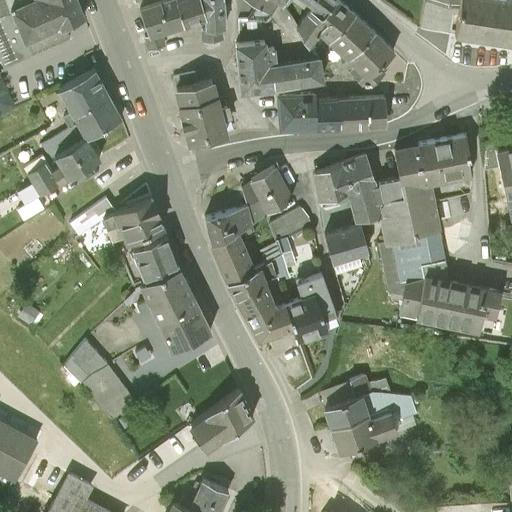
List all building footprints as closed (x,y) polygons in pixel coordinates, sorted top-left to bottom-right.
[(84,17),(76,0),(0,0),(0,58),(3,66),(70,36),(65,25),(84,17)] [(164,0),(140,8),(148,34),(161,30),(173,27),(183,23),(176,1),(177,1),(176,0),(164,0)] [(183,23),(189,21),(205,16),(200,0),(180,0),(177,1),(176,1),(183,23)] [(205,21),(205,28),(221,26),(224,26),(222,0),(200,0),(205,16),(205,21)] [(272,13),(281,0),(280,0),(251,0),(257,4),(272,13)] [(333,0),(307,0),(312,4),(297,25),(309,43),(319,30),(327,18),(322,14),(333,0)] [(329,39),(355,13),(339,0),(333,0),(322,14),(327,18),(319,30),(329,39)] [(511,0),(460,0),(459,6),(455,36),(457,36),(457,35),(508,43),(508,44),(511,45),(511,36),(511,0)] [(329,39),(347,56),(342,60),(363,81),(370,82),(383,70),(378,65),(393,50),(374,31),(355,13),(329,39)] [(205,16),(189,21),(192,28),(205,21),(205,16)] [(221,26),(205,28),(202,29),(203,40),(223,38),(221,26)] [(165,43),(161,30),(148,34),(145,35),(148,48),(165,43)] [(322,79),(318,57),(272,64),(271,60),(275,59),(273,47),(265,48),(265,41),(235,43),(240,91),(275,87),(322,79)] [(122,117),(95,67),(60,86),(72,108),(64,112),(70,124),(78,120),(86,135),(88,134),(122,117)] [(186,129),(189,141),(225,132),(222,118),(229,116),(226,105),(219,107),(211,79),(176,86),(183,116),(182,117),(185,129),(186,129)] [(281,128),(316,127),(315,99),(315,93),(278,94),(281,128)] [(371,123),(386,123),(384,96),(349,98),(349,113),(339,114),(339,127),(371,126),(371,123)] [(316,127),(339,127),(339,114),(349,113),(349,98),(315,99),(316,127)] [(102,157),(88,134),(86,135),(56,153),(62,163),(70,176),(102,157)] [(420,150),(395,154),(400,180),(380,184),(383,200),(378,201),(380,215),(386,241),(378,243),(388,291),(403,294),(401,282),(403,280),(394,241),(425,235),(424,229),(438,226),(429,181),(441,179),(441,177),(469,173),(469,176),(472,176),(469,161),(472,161),(468,137),(419,145),(420,150)] [(511,149),(498,152),(511,215),(511,214),(511,149)] [(365,154),(341,162),(349,193),(355,220),(380,215),(378,201),(383,200),(380,184),(375,184),(365,154)] [(41,191),(42,194),(61,182),(52,169),(47,160),(28,171),(34,180),(41,191)] [(349,193),(341,162),(315,172),(320,201),(349,193)] [(70,176),(62,163),(52,169),(61,182),(70,176)] [(291,198),(274,165),(251,179),(261,199),(268,211),(291,198)] [(33,196),(41,191),(34,180),(10,196),(17,207),(33,196)] [(128,241),(165,227),(153,194),(117,208),(114,209),(115,211),(104,215),(114,240),(125,235),(128,241)] [(114,209),(117,208),(107,195),(70,221),(79,233),(104,215),(115,211),(114,209)] [(33,196),(17,207),(27,221),(43,211),(33,196)] [(261,199),(247,204),(251,220),(255,218),(256,219),(268,211),(261,199)] [(233,230),(251,220),(247,204),(204,216),(211,243),(234,232),(233,230)] [(308,218),(300,206),(269,222),(280,252),(290,248),(286,237),(311,224),(308,218)] [(367,250),(360,223),(325,234),(332,261),(367,250)] [(445,258),(438,226),(424,229),(425,235),(394,241),(403,280),(423,276),(420,264),(445,258)] [(236,231),(234,232),(211,243),(227,280),(252,268),(236,231)] [(132,247),(145,279),(181,263),(167,233),(132,247)] [(271,257),(252,268),(227,280),(258,337),(293,324),(285,302),(273,306),(264,279),(276,275),(271,257)] [(145,279),(142,281),(160,318),(198,299),(181,263),(145,279)] [(301,296),(285,302),(293,324),(297,336),(326,326),(321,311),(333,306),(321,272),(296,281),(301,296)] [(499,292),(424,276),(423,276),(403,280),(401,282),(403,294),(399,312),(491,332),(499,292)] [(33,308),(22,298),(10,310),(21,320),(33,308)] [(212,328),(198,299),(160,318),(173,347),(212,328)] [(106,363),(86,340),(61,362),(66,367),(79,381),(84,378),(106,363)] [(136,400),(106,363),(84,378),(112,417),(136,400)] [(79,381),(66,367),(58,375),(71,389),(79,381)] [(330,425),(367,412),(360,394),(371,390),(367,383),(364,375),(349,380),(356,395),(324,406),(330,425)] [(385,377),(367,383),(371,390),(360,394),(367,412),(369,419),(391,411),(397,430),(415,423),(410,395),(391,393),(385,377)] [(240,389),(206,415),(222,439),(256,416),(240,389)] [(369,419),(367,412),(330,425),(340,451),(397,430),(391,411),(369,419)] [(206,415),(184,430),(198,450),(205,445),(208,449),(222,439),(206,415)] [(0,454),(16,425),(0,416),(0,454)] [(37,437),(16,425),(0,454),(0,470),(14,479),(37,437)] [(65,477),(36,460),(21,485),(51,504),(46,511),(109,511),(86,499),(93,485),(69,470),(65,477)] [(186,494),(181,504),(198,511),(219,511),(229,492),(227,491),(202,480),(194,497),(186,494)] [(198,511),(181,504),(174,501),(168,511),(198,511)]
